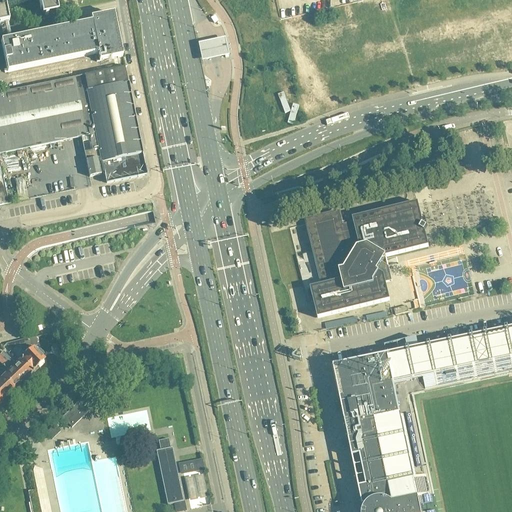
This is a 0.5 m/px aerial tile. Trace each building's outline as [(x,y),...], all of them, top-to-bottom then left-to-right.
[(0,0),(0,24),(9,23),(6,8),(39,2),(42,16),(58,13),(55,0),(0,0)] [(122,57),(114,14),(90,18),(91,23),(0,42),(7,73),(98,54),(98,56),(95,57),(96,63),(122,57)] [(213,40),(199,43),(203,62),(217,59),(230,56),(226,37),(213,40)] [(146,176),(132,108),(130,98),(124,69),(126,69),(126,68),(0,93),(0,206),(8,205),(0,165),(0,154),(12,152),(17,152),(21,151),(81,138),(82,142),(90,141),(92,151),(84,153),(89,178),(101,175),(103,174),(103,175),(104,174),(106,184),(146,176)] [(14,193),(16,202),(27,200),(25,190),(14,193)] [(377,272),(385,257),(428,247),(424,232),(428,226),(424,212),(423,213),(427,226),(426,228),(422,226),(417,204),(400,208),(340,223),(338,216),(310,223),(325,286),(311,289),(318,318),(389,301),(383,279),(384,279),(384,277),(391,282),(392,281),(377,272)] [(408,313),(406,306),(393,309),(395,316),(408,313)] [(511,511),(511,329),(441,344),(415,349),(386,355),(333,366),(362,507),(362,506),(366,506),(365,507),(364,507),(364,508),(364,509),(363,509),(363,510),(363,511),(362,511),(511,511)] [(42,355),(39,351),(33,350),(31,348),(31,347),(29,338),(6,344),(12,351),(16,348),(20,347),(21,352),(23,354),(19,358),(21,360),(20,360),(33,373),(37,368),(36,368),(44,361),(43,360),(42,355)] [(23,380),(3,358),(0,355),(0,362),(9,371),(3,377),(15,390),(20,386),(19,384),(23,380)] [(33,373),(20,360),(15,365),(6,355),(3,358),(23,380),(27,377),(29,377),(32,374),(31,373),(32,372),(32,373),(33,373)] [(15,390),(3,377),(0,379),(0,391),(5,398),(10,394),(11,394),(15,390)] [(71,429),(92,409),(83,399),(84,399),(83,398),(61,420),(62,419),(65,422),(63,424),(69,429),(70,428),(71,429)] [(171,449),(169,440),(159,442),(161,451),(156,452),(157,452),(158,452),(173,449),(173,448),(171,449)] [(184,502),(177,467),(173,449),(158,452),(169,505),(184,502)] [(202,461),(181,466),(182,474),(203,470),(202,461)] [(191,498),(196,498),(192,480),(188,481),(191,498)] [(32,511),(41,511),(37,490),(28,492),(32,511)] [(178,511),(186,511),(184,502),(169,505),(168,505),(168,506),(176,504),(177,511),(178,511)]
